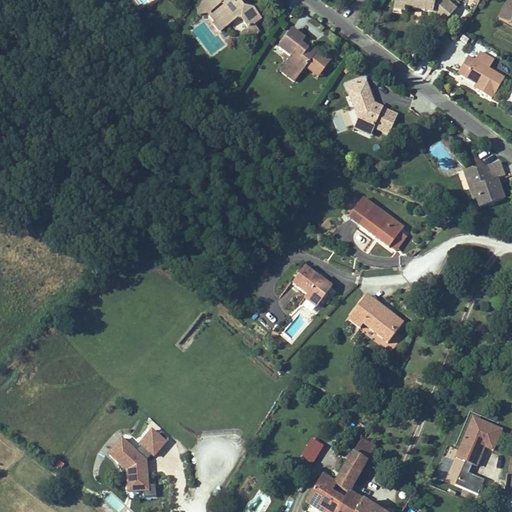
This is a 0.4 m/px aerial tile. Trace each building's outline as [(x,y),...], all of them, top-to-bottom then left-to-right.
[(253,27),(260,21),(252,11),(250,11),(242,11),(238,6),(242,2),(240,0),(215,0),(223,9),(215,15),(226,28),(235,20),(240,20),(248,31),(253,27)] [(406,0),(394,0),(393,14),(405,15),(405,12),(434,16),(435,8),(451,20),(457,12),(442,0),(406,0),(407,0),(406,0)] [(511,0),(510,0),(497,24),(511,32),(511,0)] [(250,11),(242,2),(238,6),(242,11),(250,11)] [(446,26),(451,20),(435,8),(434,16),(446,26)] [(226,28),(215,15),(210,19),(220,33),(226,28)] [(248,31),(242,36),(247,42),(258,33),(253,27),(248,31)] [(293,87),(318,54),(310,48),(309,50),(302,45),(305,41),(292,31),(278,50),(291,59),(278,76),(293,87)] [(468,59),(459,74),(470,80),(469,82),(475,86),(478,88),(475,93),(491,102),(494,97),(495,98),(505,81),(489,72),(494,63),(479,54),(474,63),(468,59)] [(470,80),(459,74),(458,76),(469,82),(470,80)] [(387,138),(397,116),(382,110),(381,113),(374,110),(375,107),(363,79),(343,87),(356,121),(352,131),(369,138),(372,132),(387,138)] [(369,138),(352,131),(350,137),(367,144),(369,138)] [(499,164),(487,169),(492,183),(494,183),(505,178),(500,166),(499,164)] [(492,183),(487,169),(475,173),(477,178),(469,182),(472,191),(468,192),(473,204),(477,203),(481,212),(505,203),(501,192),(498,194),(494,183),(492,183)] [(477,178),(475,173),(470,172),(462,175),(468,192),(472,191),(469,182),(477,178)] [(363,201),(349,222),(390,250),(400,235),(404,229),(363,201)] [(396,255),(407,240),(400,235),(390,250),(396,255)] [(317,311),(332,291),(319,282),(317,284),(310,279),(312,277),(304,271),(292,287),(307,298),(304,302),(317,311)] [(388,347),(403,327),(366,300),(348,324),(361,333),(364,329),(388,347)] [(503,429),(471,416),(453,457),(464,462),(471,465),(477,467),(485,448),(494,451),(503,429)] [(145,464),(150,458),(153,460),(165,446),(151,434),(139,448),(140,448),(135,454),(121,443),(108,457),(125,473),(126,486),(132,486),(133,494),(142,494),(142,501),(154,500),(154,488),(146,488),(145,471),(143,471),(142,465),(145,465),(145,464)] [(337,491),(348,498),(375,453),(364,446),(362,449),(350,442),(342,456),(354,463),(337,491)] [(312,443),(304,456),(315,463),(323,450),(312,443)] [(471,465),(464,462),(455,485),(479,495),(485,480),(468,473),(471,465)] [(307,506),(317,511),(340,511),(348,498),(337,491),(321,482),(307,506)] [(371,511),(348,498),(340,511),(371,511)]
